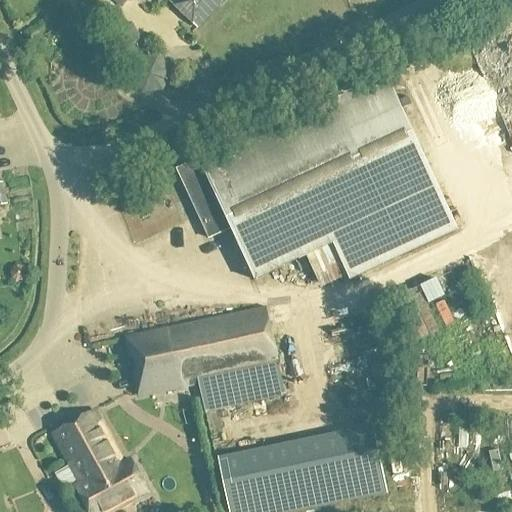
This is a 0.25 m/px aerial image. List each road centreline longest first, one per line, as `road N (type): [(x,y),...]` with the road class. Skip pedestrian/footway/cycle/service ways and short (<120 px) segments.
road 1 (unclassified): [(52,168),(138,139),(435,0)]
road 2 (unclassified): [(52,168),(55,311),(41,343),(0,377)]
road 3 (unclassified): [(52,168),(0,53)]
